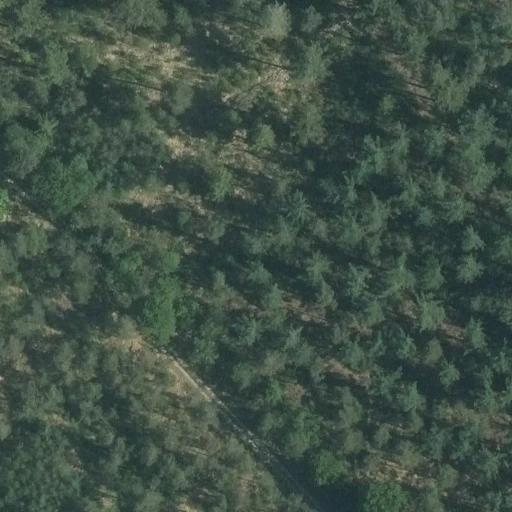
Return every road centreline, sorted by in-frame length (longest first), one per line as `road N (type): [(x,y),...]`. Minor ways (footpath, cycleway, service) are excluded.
road 1 (track): [(320,511),(181,366),(115,282),(0,168)]
road 2 (track): [(115,282),(0,398)]
